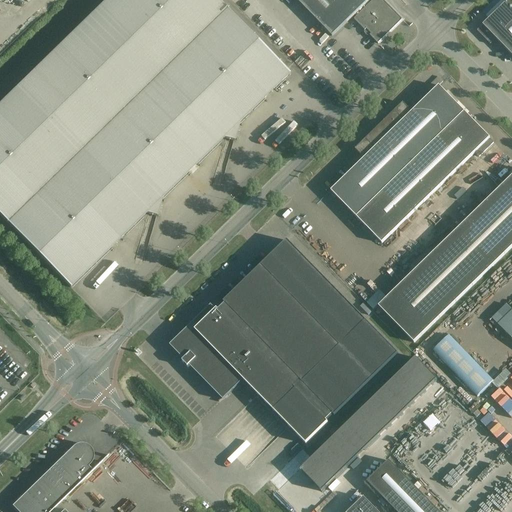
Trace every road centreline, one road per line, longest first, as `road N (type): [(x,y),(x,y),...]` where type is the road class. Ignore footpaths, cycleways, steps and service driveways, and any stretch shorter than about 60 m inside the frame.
road 1 (residential): [(82,373),(433,29)]
road 2 (unknown): [(275,511),(425,378)]
road 3 (residential): [(219,511),(82,373)]
